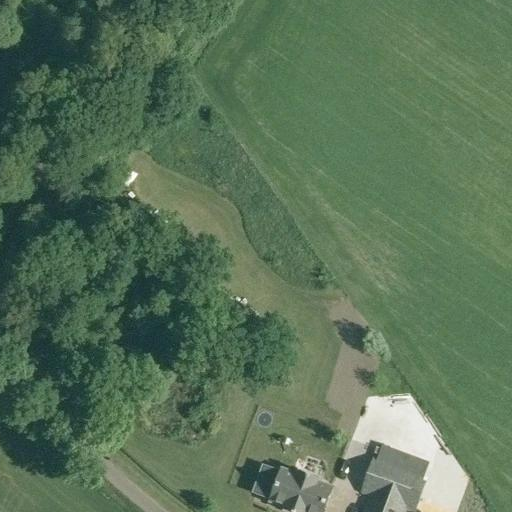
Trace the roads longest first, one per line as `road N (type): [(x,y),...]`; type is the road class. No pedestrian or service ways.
road 1 (unclassified): [(0,239),(156,0)]
road 2 (unclassified): [(155,511),(120,484),(0,345)]
